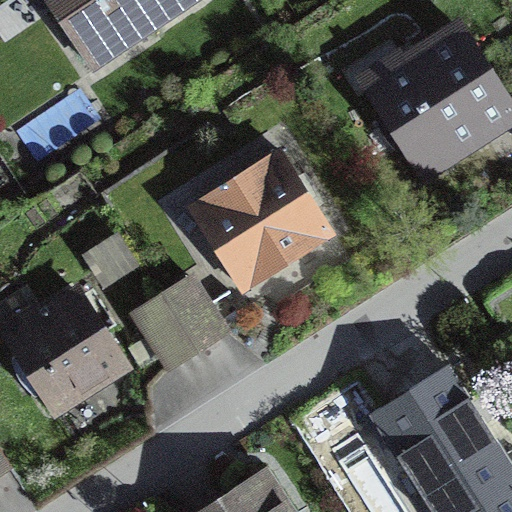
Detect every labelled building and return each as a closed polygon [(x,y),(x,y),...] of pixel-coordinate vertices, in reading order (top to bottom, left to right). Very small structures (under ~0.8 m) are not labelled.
[(185,0),(50,0),(84,49),(153,4),(161,17),(185,0)] [(511,112),(511,107),(461,29),(369,88),(422,170),(511,112)] [(281,154),(195,208),(243,284),(329,230),(281,154)] [(163,294),(198,350),(227,332),(192,276),(163,294)] [(53,405),(123,361),(80,293),(41,317),(43,322),(12,341),(53,405)] [(198,350),(163,294),(136,311),(171,366),(198,350)] [(493,442),(446,369),(377,413),(393,439),(385,444),(390,451),(396,447),(424,491),(438,482),(456,511),(511,511),(511,468),(494,441),(493,442)] [(0,472),(12,465),(0,445),(0,472)] [(288,511),(263,471),(199,511),(288,511)]
